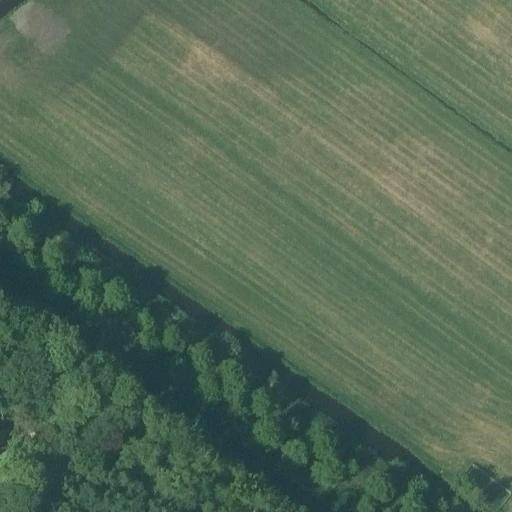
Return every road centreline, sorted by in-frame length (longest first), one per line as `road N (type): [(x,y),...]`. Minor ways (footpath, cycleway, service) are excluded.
road 1 (track): [(387,511),(121,325)]
road 2 (track): [(121,325),(0,240)]
road 3 (track): [(77,380),(0,479)]
